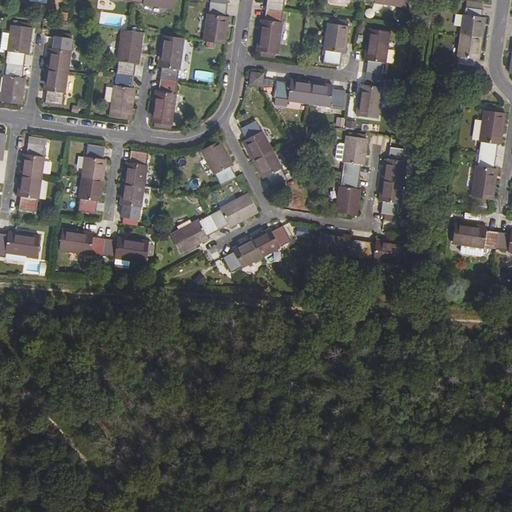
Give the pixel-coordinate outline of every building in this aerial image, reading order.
[(225,43),(225,41),(228,15),(225,15),(226,0),(210,0),(209,12),(207,12),(204,40),(225,43)] [(267,0),(265,18),(261,18),(257,48),(278,52),(282,21),(281,21),(283,0),(267,0)] [(475,61),(478,61),(484,19),(481,19),(482,12),(465,9),(464,16),(463,16),(457,58),(458,58),(457,66),(474,68),(475,61)] [(328,21),(324,48),(326,48),(324,61),(338,63),(340,50),(344,51),(349,24),(328,21)] [(0,97),(20,101),(24,76),(21,75),(25,51),(28,51),(32,25),(30,25),(19,24),(11,22),(9,30),(7,47),(7,48),(8,49),(5,72),(3,72),(0,95),(0,97)] [(115,83),(113,83),(109,115),(130,117),(134,86),(131,85),(134,61),(138,61),(142,30),(121,27),(117,59),(119,59),(115,83)] [(368,58),(364,82),(360,82),(356,113),(377,116),(382,85),(380,85),(384,60),(385,60),(390,30),(368,27),(364,57),(368,58)] [(0,46),(7,47),(9,30),(2,29),(0,44),(0,46)] [(63,91),(64,91),(70,48),(69,48),(71,36),(56,33),(54,45),(50,44),(43,87),(47,88),(46,100),(61,102),(63,91)] [(157,64),(161,65),(157,89),(154,89),(150,120),(171,123),(175,92),(174,92),(177,67),(179,67),(183,37),(162,34),(157,64)] [(212,83),(213,73),(195,70),(193,80),(212,83)] [(249,82),(258,83),(260,73),(250,71),(249,82)] [(262,86),(271,87),(272,80),(263,79),(262,86)] [(308,103),(329,106),(329,104),(342,105),(344,92),(344,89),(331,88),(331,85),(291,79),(290,83),(278,81),(276,97),(287,98),(287,101),(308,103)] [(329,104),(329,106),(329,108),(345,109),(347,92),(344,92),(342,105),(329,104)] [(496,172),(493,171),(497,147),(499,147),(504,115),(483,113),(478,143),(480,144),(476,169),(475,169),(471,199),(492,201),(496,172)] [(344,127),(345,118),(336,117),(335,126),(344,127)] [(240,127),(246,138),(243,139),(262,176),(265,175),(271,186),(286,178),(280,167),(281,166),(261,129),(260,130),(255,119),(240,127)] [(346,120),(345,129),(356,129),(356,121),(346,120)] [(360,188),(357,188),(360,163),(363,163),(367,137),(346,135),(343,160),(344,160),(341,185),(339,185),(336,210),(357,213),(360,188)] [(44,154),(42,154),(43,141),(27,138),(25,151),(22,150),(15,193),(19,193),(17,205),(34,208),(36,196),(37,196),(44,154)] [(220,183),(235,175),(230,165),(232,163),(219,139),(200,149),(213,173),(214,172),(220,183)] [(76,195),(78,195),(76,208),(92,210),(94,197),(98,198),(104,157),(101,156),(103,144),(86,141),(84,154),(83,154),(76,195)] [(390,146),(388,158),(386,158),(379,200),(382,200),(380,213),(396,215),(398,203),(400,203),(406,161),(405,160),(407,148),(390,146)] [(125,160),(119,201),(122,201),(120,214),(136,216),(138,204),(140,204),(143,184),(146,163),(144,163),(146,150),(130,148),(128,160),(125,160)] [(219,207),(219,208),(197,219),(169,233),(179,252),(207,238),(205,235),(227,223),(229,226),(257,211),(246,192),(219,207)] [(460,246),(483,249),(483,250),(483,248),(496,250),(508,251),(508,253),(511,253),(511,232),(511,235),(485,232),(486,228),(479,227),(476,227),(455,224),(452,245),(460,246)] [(37,232),(3,227),(3,230),(0,230),(0,252),(3,252),(4,248),(35,252),(37,232)] [(115,238),(90,234),(91,231),(61,227),(57,248),(88,253),(88,251),(113,254),(112,256),(144,261),(147,239),(116,235),(115,238)] [(242,266),(279,246),(278,245),(284,241),(277,227),(270,230),(269,227),(232,247),(234,249),(223,255),(231,270),(242,264),(242,266)] [(375,240),(350,236),(350,234),(319,229),(316,250),(347,255),(347,253),(373,256),(372,258),(403,263),(406,242),(375,237),(375,240)] [(483,249),(460,246),(459,253),(461,255),(479,258),(481,256),(483,249)] [(23,261),(23,274),(44,274),(44,262),(23,261)]
